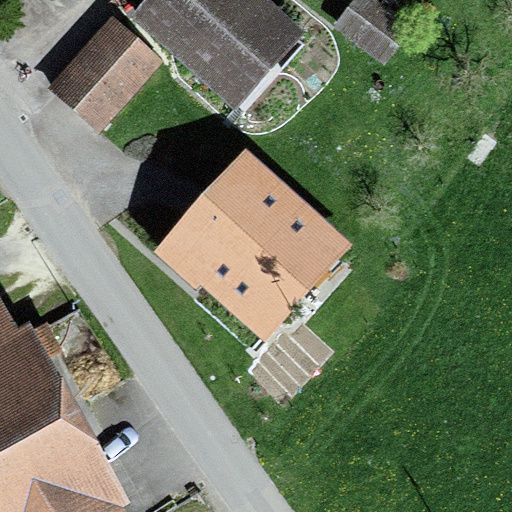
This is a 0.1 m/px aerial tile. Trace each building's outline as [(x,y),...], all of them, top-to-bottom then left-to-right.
[(258,0),(168,0),(143,28),(223,100),(289,27),(258,0)] [(370,0),(368,0),(343,33),(377,59),(403,26),(370,0)] [(166,68),(118,26),(58,92),(106,135),(166,68)] [(344,242),(246,159),(168,250),(266,333),(344,242)] [(13,277),(0,284),(0,511),(153,511),(163,507),(61,329),(47,336),(13,277)]
